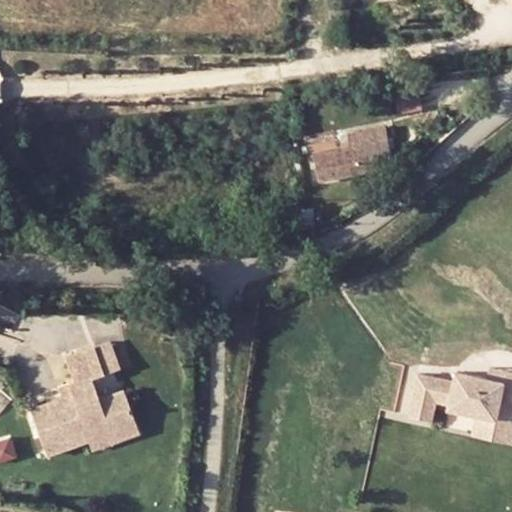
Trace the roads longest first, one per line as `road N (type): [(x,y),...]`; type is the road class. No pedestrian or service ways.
road 1 (unclassified): [(224,277),(289,264),(376,223),(511,116)]
road 2 (unclassified): [(224,277),(208,511)]
road 3 (unclassified): [(0,274),(224,277)]
